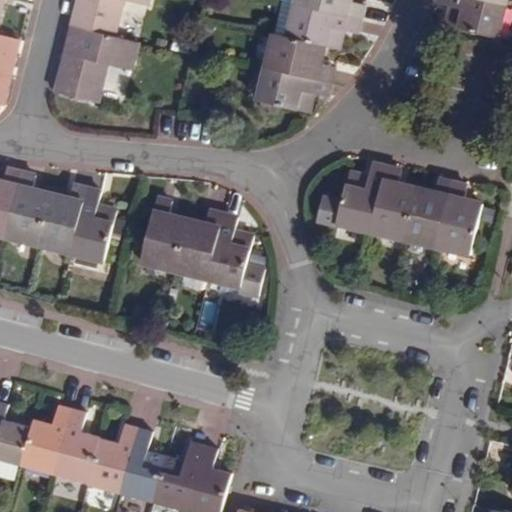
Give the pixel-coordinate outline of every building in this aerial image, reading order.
[(74,0),(68,25),(109,36),(117,0),(127,0),(141,4),(141,0),(74,0)] [(293,0),(292,4),(356,19),(359,6),(343,2),(343,0),(293,0)] [(503,4),(484,0),(436,0),(435,3),(448,6),(454,8),(453,14),(446,12),(443,25),(495,38),(503,4)] [(292,4),(284,36),(320,45),(334,49),(338,37),(333,36),(335,31),(339,32),(351,35),(356,19),(292,4)] [(132,41),(109,36),(68,25),(52,91),(93,100),(103,63),(125,69),(132,41)] [(267,32),(259,65),(325,82),(329,68),(313,65),(320,45),(284,36),(267,32)] [(0,34),(0,102),(16,39),(0,34)] [(325,82),(259,65),(251,100),(303,113),(306,100),(299,99),(301,91),(308,93),(322,97),(325,82)] [(306,100),(308,93),(301,91),(299,99),(306,100)] [(370,232),(385,169),(371,165),(368,178),(366,183),(357,181),(358,175),(347,173),(340,201),(320,197),(315,221),(334,226),(335,224),(370,232)] [(0,233),(5,234),(21,172),(5,168),(1,183),(0,182),(0,233)] [(403,240),(415,191),(396,187),(399,172),(385,169),(370,232),(403,240)] [(21,172),(5,234),(37,243),(49,196),(32,191),(36,176),(21,172)] [(403,242),(436,250),(452,185),(437,181),(434,196),(415,191),(403,240),(403,242)] [(49,196),(37,243),(70,251),(87,189),(71,185),(67,201),(49,196)] [(452,185),(436,250),(471,258),(483,208),(463,204),(467,188),(452,185)] [(87,189),(70,251),(105,260),(117,211),(104,207),(103,213),(96,211),(97,206),(101,193),(87,189)] [(139,261),(174,270),(187,221),(167,216),(171,201),(155,197),(139,261)] [(206,279),(223,214),(208,211),(204,225),(187,221),(174,270),(206,279)] [(223,214),(206,279),(242,288),(240,294),(258,299),(265,271),(247,266),(254,238),(241,234),(240,239),(232,237),(233,233),(237,218),(223,214)] [(0,399),(0,455),(25,462),(34,427),(5,419),(9,402),(0,399)] [(57,471),(74,407),(63,404),(57,423),(36,418),(34,427),(25,462),(57,471)] [(57,471),(90,480),(101,438),(102,435),(85,431),(91,412),(74,407),(57,471)] [(101,438),(90,480),(89,483),(122,493),(140,426),(129,422),(123,443),(101,438)] [(157,430),(140,426),(122,493),(155,502),(168,456),(152,451),(157,430)] [(155,502),(187,510),(204,444),(193,441),(188,461),(168,456),(155,502)] [(204,444),(187,510),(192,511),(221,511),(233,473),(215,468),(221,448),(204,444)]
